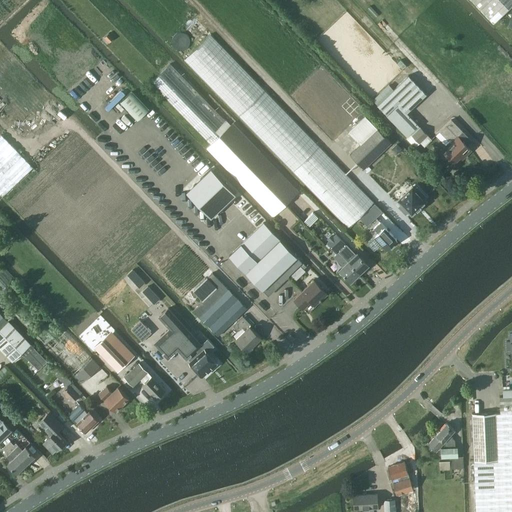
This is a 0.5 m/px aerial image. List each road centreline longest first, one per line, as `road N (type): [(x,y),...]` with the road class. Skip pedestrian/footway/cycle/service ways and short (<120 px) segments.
road 1 (secondary): [(9,511),(316,354),(511,189)]
road 2 (tertiary): [(180,511),(280,479),(356,435),(511,291)]
